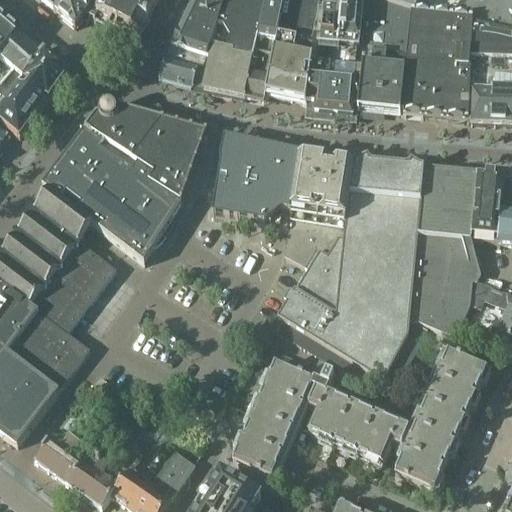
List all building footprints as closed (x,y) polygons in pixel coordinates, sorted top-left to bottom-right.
[(66,0),(37,0),(55,15),(66,0)] [(66,0),(55,15),(75,32),(82,24),(87,27),(90,23),(96,26),(99,20),(116,29),(140,42),(146,30),(161,0),(66,0)] [(227,0),(196,0),(180,30),(166,63),(197,73),(201,73),(202,71),(227,0)] [(242,104),(255,51),(268,0),(233,0),(220,36),(237,42),(233,55),(217,51),(209,64),(207,73),(202,71),(201,73),(197,73),(191,93),(242,104)] [(274,55),(286,0),(268,0),(255,51),(274,55)] [(286,0),(274,55),(264,100),(304,108),(314,63),(311,62),(314,49),(311,48),(315,32),(316,33),(321,11),(323,11),(324,2),(324,0),(286,0)] [(314,63),(304,108),(305,105),(317,107),(316,117),(353,121),(354,112),(356,86),(364,11),(364,2),(355,0),(324,0),(324,2),(323,11),(321,11),(316,33),(315,32),(311,48),(314,49),(311,62),(314,63)] [(364,0),(364,2),(413,18),(412,19),(414,20),(415,20),(420,0),(364,0)] [(511,0),(476,0),(477,3),(476,4),(475,3),(475,4),(465,4),(453,22),(452,22),(451,24),(473,26),(473,29),(511,39),(511,0)] [(413,18),(364,2),(364,11),(356,86),(354,112),(359,112),(359,114),(401,119),(407,59),(412,19),(413,18)] [(412,120),(468,126),(468,128),(470,128),(473,29),(473,26),(451,24),(426,21),(415,20),(414,20),(412,19),(407,59),(401,119),(412,120)] [(0,67),(23,40),(0,20),(0,67)] [(511,39),(473,29),(470,128),(505,130),(507,110),(490,109),(491,96),(495,97),(496,84),(488,83),(489,66),(511,66),(511,39)] [(47,61),(23,40),(0,67),(0,119),(11,107),(29,82),(31,83),(47,61)] [(263,106),(264,100),(274,55),(255,51),(242,104),(262,108),(263,106)] [(0,122),(23,141),(64,86),(65,84),(64,75),(47,61),(31,83),(29,82),(11,107),(0,119),(0,121),(0,122),(0,121),(0,122)] [(197,73),(166,63),(160,83),(191,93),(197,73)] [(511,66),(489,66),(488,83),(496,84),(495,97),(491,96),(490,109),(507,110),(505,130),(511,129),(511,66)] [(84,138),(128,171),(165,127),(119,113),(117,115),(116,114),(114,113),(113,112),(112,111),(110,111),(108,111),(107,111),(105,112),(104,112),(103,113),(102,115),(101,116),(100,117),(100,119),(100,121),(97,121),(84,138)] [(165,127),(128,171),(150,186),(185,133),(179,132),(179,131),(177,130),(177,131),(165,128),(165,127)] [(191,135),(185,133),(150,186),(182,210),(183,210),(183,208),(187,196),(187,197),(187,196),(188,196),(188,195),(188,194),(187,194),(192,183),(192,182),(193,183),(193,181),(193,180),(192,180),(197,169),(198,169),(198,167),(197,166),(202,155),(203,155),(203,153),(202,153),(207,141),(208,141),(208,140),(208,139),(206,139),(205,139),(194,136),(193,135),(192,134),(192,135),(191,135)] [(150,186),(128,171),(84,138),(46,190),(52,195),(51,197),(94,229),(146,269),(182,211),(182,210),(150,186)] [(291,219),(299,161),(224,146),(219,168),(221,169),(213,222),(264,232),(289,234),(291,219)] [(299,161),(291,219),(289,234),(291,235),(286,260),(307,272),(317,256),(329,263),(337,245),(342,246),(347,213),(348,213),(354,173),(300,164),(299,161)] [(284,326),(295,332),(376,382),(376,383),(383,387),(408,341),(409,327),(425,175),(354,168),(354,173),(348,213),(347,213),(342,246),(337,245),(329,263),(317,256),(307,272),(310,275),(307,280),(306,279),(279,323),(284,326)] [(477,181),(425,175),(409,327),(417,328),(457,344),(470,311),(472,289),(477,289),(482,279),(476,264),(471,245),(471,244),(475,209),(477,181)] [(471,244),(498,247),(501,218),(504,183),(477,181),(475,209),(471,244)] [(511,183),(504,183),(501,218),(498,247),(511,249),(511,183)] [(0,264),(0,288),(29,311),(79,248),(94,229),(51,197),(0,264)] [(68,342),(118,279),(118,278),(79,248),(29,311),(68,342)] [(29,311),(0,288),(0,438),(18,452),(89,359),(68,342),(29,311)] [(497,340),(511,346),(511,301),(504,298),(498,311),(508,315),(497,340)] [(370,394),(376,383),(376,382),(295,332),(284,326),(277,338),(370,394)] [(384,393),(393,398),(427,334),(417,329),(384,393)] [(459,346),(493,359),(498,348),(463,334),(459,346)] [(449,358),(401,467),(395,481),(434,498),(488,374),(449,358)] [(315,375),(282,360),(278,370),(276,369),(233,469),(272,485),(314,386),(311,384),(315,375)] [(316,396),(309,413),(318,417),(309,439),(383,471),(393,449),(401,453),(408,437),(316,396)] [(35,466),(68,490),(91,456),(80,448),(83,443),(74,436),(82,426),(73,420),(62,436),(58,434),(35,466)] [(110,469),(91,456),(68,490),(99,511),(104,511),(112,502),(120,491),(119,491),(107,481),(119,466),(125,470),(138,451),(131,445),(117,465),(114,463),(110,469)] [(153,491),(151,490),(135,511),(166,511),(178,497),(196,472),(175,457),(153,491)] [(112,502),(126,511),(135,511),(151,490),(130,475),(119,491),(120,491),(112,502)] [(255,511),(260,504),(262,502),(226,480),(221,477),(205,501),(198,511),(255,511)]
